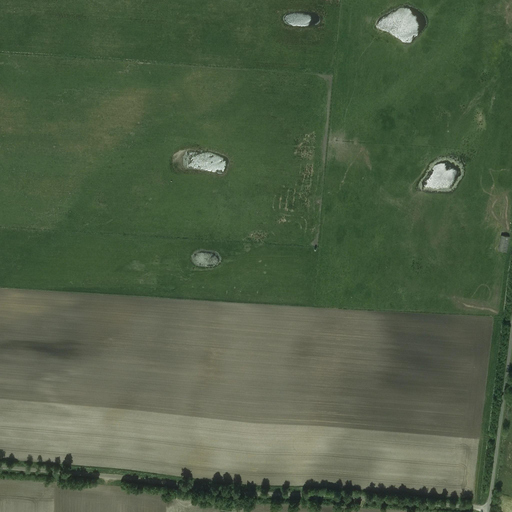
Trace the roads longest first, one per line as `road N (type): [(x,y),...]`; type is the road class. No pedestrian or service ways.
road 1 (unclassified): [(488,509),(0,467)]
road 2 (unclassified): [(511,330),(488,509)]
